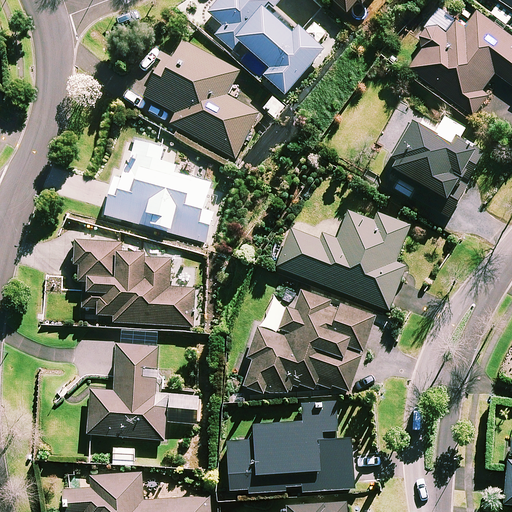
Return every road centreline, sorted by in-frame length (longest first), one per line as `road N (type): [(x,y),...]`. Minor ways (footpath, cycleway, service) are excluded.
road 1 (residential): [(434,511),(427,438),(444,354),(511,256)]
road 2 (residential): [(5,218),(49,113),(50,22)]
